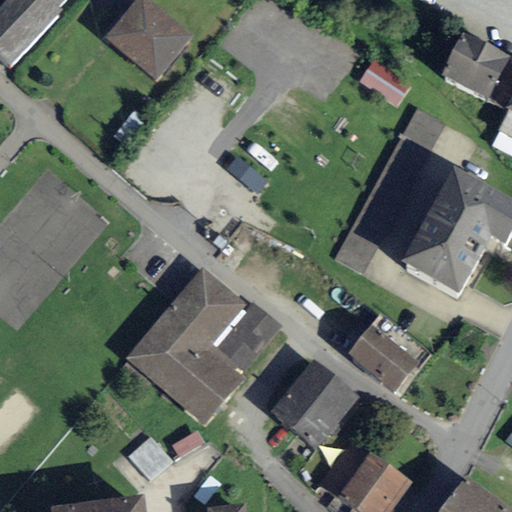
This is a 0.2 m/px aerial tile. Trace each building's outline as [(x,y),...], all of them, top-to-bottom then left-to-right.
[(13,0),(0,17),(0,44),(22,63),(74,0),(13,0)] [(192,42),(142,0),(141,0),(104,44),(155,87),(192,42)] [(510,62),(463,39),(442,82),(507,114),(511,102),(511,69),(507,67),(510,62)] [(447,121),(418,105),(333,257),(362,273),(447,121)] [(511,242),(511,210),(451,178),(401,272),(459,303),(490,244),(507,253),(511,242)] [(250,307),(208,272),(129,365),(210,433),(254,382),(214,349),(250,307)] [(0,357),(13,343),(0,330),(0,357)] [(420,363),(374,330),(349,365),(394,398),(420,363)] [(354,405),(308,367),(268,414),(314,452),(354,405)] [(386,511),(405,483),(357,453),(334,489),(351,499),(342,511),(386,511)] [(504,511),(466,486),(447,511),(504,511)] [(160,511),(159,490),(60,498),(61,511),(160,511)] [(265,511),(263,492),(208,499),(210,511),(265,511)]
